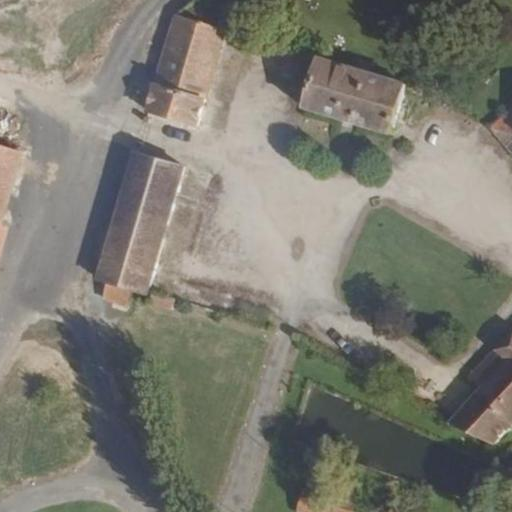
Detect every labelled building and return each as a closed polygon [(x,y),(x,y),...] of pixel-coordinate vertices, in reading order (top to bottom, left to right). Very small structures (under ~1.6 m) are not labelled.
[(202,0),(179,0),(163,13),(135,117),(184,131),(218,12),(202,0)] [(236,27),(225,41),(265,76),(271,72),(299,82),(289,122),(372,144),(385,91),(281,62),(236,27)] [(511,110),(487,132),(511,157),(511,327),(469,374),(480,386),(448,422),(494,442),(511,422),(511,110)] [(172,173),(124,158),(83,310),(97,314),(93,330),(116,339),(119,330),(146,337),(149,326),(131,322),(172,173)] [(148,296),(146,307),(170,311),(172,299),(148,296)]
